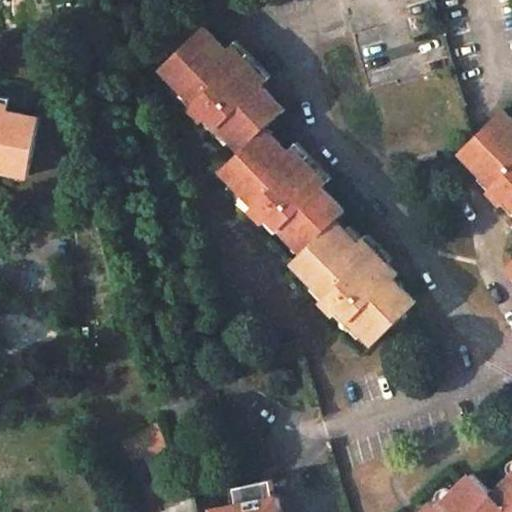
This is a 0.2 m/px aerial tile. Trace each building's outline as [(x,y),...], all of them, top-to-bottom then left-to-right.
[(467,137),(430,0),(346,0),(341,1),(385,160),(467,137)] [(196,102),(209,116),(211,113),(246,149),(269,127),(288,108),(266,85),(270,81),(236,44),(231,48),(209,26),(168,65),(199,99),(196,102)] [(0,165),(27,170),(38,111),(6,105),(7,99),(0,97),(0,165)] [(511,120),(502,110),(460,151),(482,174),(493,185),(488,190),(502,204),(507,199),(511,205),(511,120)] [(330,182),(295,146),(291,150),(269,127),(246,149),(227,167),(259,199),(254,204),(268,220),(273,216),(305,251),(336,220),(347,210),(325,187),(330,182)] [(477,178),(488,190),(493,185),(482,174),(477,178)] [(511,205),(507,199),(502,204),(511,213),(511,205)] [(295,260),(328,296),(323,300),(337,315),(342,310),(373,343),(416,304),(393,281),(397,276),(364,240),(359,244),(336,220),(305,251),(295,260)] [(511,511),(511,507),(496,490),(476,469),(441,502),(436,498),(421,511),(511,511)] [(511,475),(496,490),(511,507),(511,475)] [(272,481),(234,489),(237,503),(275,496),(272,481)] [(213,511),(282,511),(279,495),(275,496),(237,503),(212,508),(213,511)] [(197,511),(195,496),(190,498),(161,511),(197,511)]
